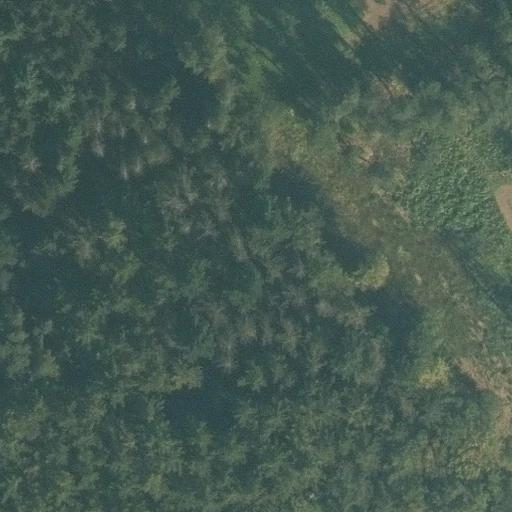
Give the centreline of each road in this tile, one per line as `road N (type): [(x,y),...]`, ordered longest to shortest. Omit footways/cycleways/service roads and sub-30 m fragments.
road 1 (track): [(0,192),(260,104)]
road 2 (track): [(260,104),(446,0)]
